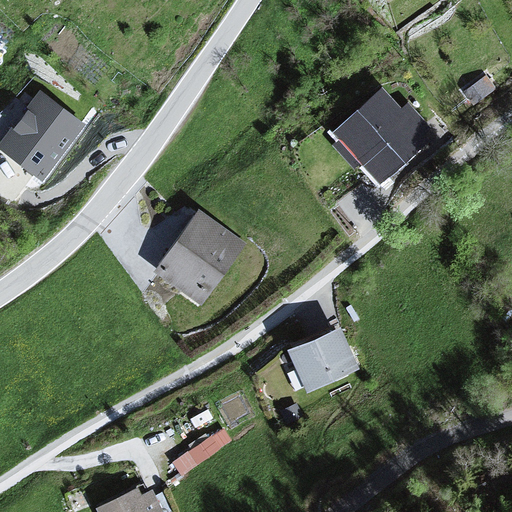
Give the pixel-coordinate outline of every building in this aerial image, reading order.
[(494,88),(484,75),(464,90),(473,103),(494,88)] [(397,111),(380,91),(334,132),(340,139),(334,145),(353,166),(358,162),(379,185),(426,145),(419,137),(429,128),(410,105),(397,111)] [(80,124),(40,95),(2,146),(42,175),(80,124)] [(198,212),(153,275),(200,309),(245,246),(198,212)] [(339,330),(288,352),(306,394),(357,372),(339,330)] [(179,467),(233,439),(225,423),(171,452),(179,467)] [(156,511),(144,487),(94,511),(156,511)]
